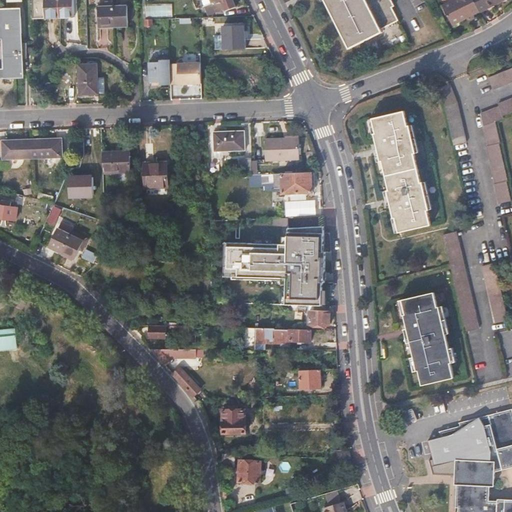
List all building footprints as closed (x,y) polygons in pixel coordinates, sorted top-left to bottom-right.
[(58,20),(56,0),(42,0),(43,21),(58,20)] [(71,0),(56,0),(58,20),(73,20),(71,0)] [(235,6),(232,0),(220,0),(225,11),(235,6)] [(324,0),(350,50),(353,48),(329,0),(324,0)] [(394,6),(390,0),(329,0),(353,48),(383,33),(381,30),(398,21),(392,8),(394,6)] [(480,11),(474,0),(455,0),(443,7),(452,25),(480,11)] [(474,0),(480,11),(480,13),(505,0),(474,0)] [(146,16),(173,15),(172,4),(146,4),(146,16)] [(112,8),(113,28),(127,28),(126,7),(112,8)] [(9,8),(0,8),(0,38),(0,39),(2,79),(17,77),(20,75),(22,71),(22,58),(25,58),(25,44),(22,44),(20,19),(19,15),(14,10),(9,8)] [(98,29),(113,28),(112,8),(98,8),(98,29)] [(211,22),(211,17),(199,17),(199,32),(211,32),(211,22)] [(222,40),(240,39),(240,18),(222,19),(222,40)] [(152,59),(168,59),(168,50),(152,51),(152,59)] [(159,63),(148,63),(149,83),(160,83),(160,86),(170,85),(169,61),(159,61),(159,63)] [(95,64),(76,64),(77,95),(96,95),(95,64)] [(511,83),(511,69),(488,79),(493,91),(511,83)] [(454,148),(466,145),(457,103),(450,86),(437,91),(444,106),(454,148)] [(511,113),(511,99),(499,105),(500,108),(482,115),(489,146),(488,149),(496,185),(495,186),(499,205),(501,205),(511,202),(511,198),(508,182),(510,181),(501,145),(502,145),(498,123),(506,119),(505,117),(511,113)] [(415,155),(408,126),(406,127),(402,112),(372,119),(376,134),(374,135),(377,148),(380,162),(382,162),(389,191),(387,191),(390,206),(394,220),(396,219),(399,234),(429,227),(426,212),(428,211),(422,184),(419,184),(412,155),(415,155)] [(412,125),(408,126),(415,155),(418,154),(412,125)] [(243,131),(213,132),(214,151),(244,150),(243,131)] [(265,160),(299,159),(299,138),(265,139),(265,160)] [(33,141),(34,160),(63,159),(62,140),(33,141)] [(4,161),(34,160),(33,141),(3,143),(4,161)] [(128,151),(104,152),(105,172),(129,171),(128,151)] [(251,175),(251,158),(240,158),(240,175),(248,175),(251,175)] [(165,161),(143,163),(144,188),(167,187),(165,161)] [(312,194),(312,173),(260,175),(260,184),(273,184),(273,189),(281,189),(281,194),(312,194)] [(93,175),(68,176),(70,194),(94,193),(93,175)] [(260,184),(260,175),(251,175),(248,175),(248,187),(260,187),(260,184)] [(425,183),(422,184),(428,211),(432,210),(425,183)] [(46,207),(51,210),(53,205),(54,203),(35,198),(17,194),(15,200),(45,208),(46,207)] [(0,217),(15,220),(16,208),(9,207),(10,202),(1,201),(1,205),(0,204),(0,217)] [(40,221),(45,223),(51,210),(46,207),(45,208),(40,221)] [(52,210),(46,224),(52,226),(57,212),(52,210)] [(278,214),(279,244),(292,243),(291,214),(278,214)] [(291,214),(292,243),(304,243),(303,214),(291,214)] [(60,223),(58,228),(69,232),(71,227),(60,223)] [(49,246),(62,252),(71,233),(69,232),(58,228),(57,228),(49,246)] [(442,234),(449,268),(462,265),(455,231),(442,234)] [(71,233),(62,252),(75,258),(83,239),(71,233)] [(87,248),(82,257),(94,263),(99,254),(87,248)] [(283,257),(282,288),(295,288),(302,287),(302,285),(303,263),(293,263),(293,258),(283,257)] [(462,265),(449,268),(463,332),(475,329),(462,265)] [(506,321),(496,273),(483,276),(492,324),(506,321)] [(295,298),(295,288),(282,288),(282,298),(295,298)] [(413,359),(416,373),(418,373),(421,388),(453,381),(449,366),(451,365),(446,344),(443,330),(438,309),(436,310),(433,295),(402,302),(405,317),(403,318),(406,330),(410,345),(413,359)] [(327,310),(326,305),(314,305),(314,310),(309,309),(309,324),(330,324),(330,310),(327,310)] [(438,309),(443,330),(446,329),(442,308),(438,309)] [(163,326),(146,326),(146,336),(162,336),(163,326)] [(310,342),(310,330),(290,329),(289,331),(274,330),(274,329),(259,329),(248,328),(248,337),(255,337),(255,344),(280,345),(280,350),(281,350),(289,350),(289,341),(310,342)] [(0,349),(18,348),(16,329),(0,330),(0,349)] [(446,344),(451,365),(455,364),(450,343),(446,344)] [(150,349),(167,368),(177,359),(168,350),(150,349)] [(200,389),(189,377),(180,368),(173,374),(193,396),(200,389)] [(321,389),(320,371),(299,372),(300,390),(321,389)] [(244,418),(244,409),(237,409),(237,406),(226,406),(226,409),(221,409),(221,433),(244,433),(244,421),(243,421),(243,419),(244,418)] [(441,430),(442,436),(429,438),(433,457),(428,458),(432,473),(454,474),(453,482),(456,483),(455,505),(456,505),(456,511),(511,511),(511,499),(496,498),(496,500),(487,500),(489,477),(494,477),(494,472),(511,467),(511,409),(461,421),(462,425),(441,430)] [(234,468),(234,453),(222,453),(222,468),(234,468)] [(260,460),(240,459),(239,479),(260,480),(260,460)] [(345,511),(342,503),(322,509),(323,511),(345,511)]
